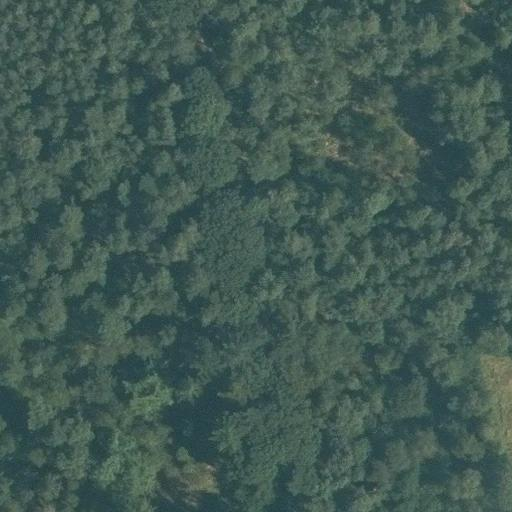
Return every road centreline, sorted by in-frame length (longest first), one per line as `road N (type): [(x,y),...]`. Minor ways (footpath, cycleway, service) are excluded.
road 1 (track): [(245,248),(441,329),(511,338)]
road 2 (track): [(292,511),(245,248)]
road 3 (track): [(245,248),(196,0)]
